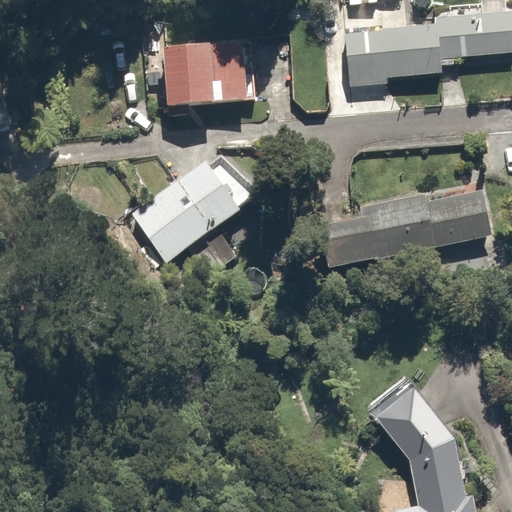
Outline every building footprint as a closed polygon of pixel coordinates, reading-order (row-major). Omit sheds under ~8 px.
[(430,21),(340,26),(343,83),(390,80),(390,75),(440,72),(439,56),(510,52),(508,10),(429,15),(430,21)] [(241,37),(154,41),(158,99),(245,94),(241,37)] [(202,153),(126,211),(162,261),(233,206),(218,187),(229,179),(212,158),(208,161),(202,153)] [(482,238),(476,190),(351,204),(352,214),(320,218),(325,261),(425,250),(424,244),(482,238)] [(413,503),(388,508),(388,511),(474,511),(469,489),(463,491),(450,430),(402,377),(364,411),(403,455),(413,503)]
